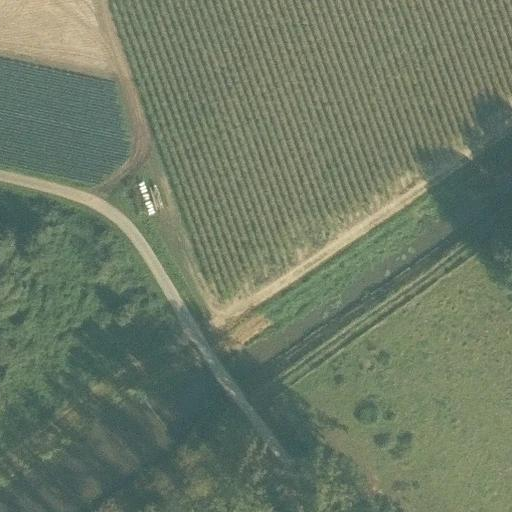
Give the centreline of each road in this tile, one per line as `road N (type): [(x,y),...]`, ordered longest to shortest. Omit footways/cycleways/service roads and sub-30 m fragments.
road 1 (unclassified): [(236,398),(115,217),(0,177)]
road 2 (track): [(246,412),(511,216)]
road 3 (track): [(0,472),(191,333)]
road 4 (track): [(317,511),(246,412)]
